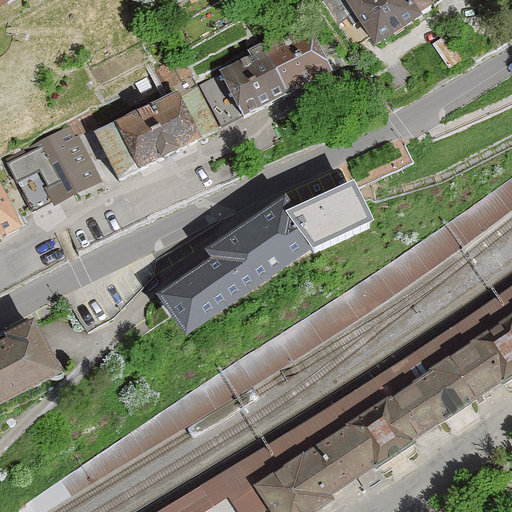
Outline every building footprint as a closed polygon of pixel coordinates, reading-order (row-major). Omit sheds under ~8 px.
[(346,0),(375,45),(421,15),(419,12),(431,4),(428,0),(346,0)] [(333,71),(311,28),(264,51),(262,47),(217,69),(220,74),(199,85),(221,128),(242,117),(280,98),(297,89),(333,71)] [(446,36),(433,44),(447,66),(460,58),(446,36)] [(178,56),(153,70),(164,89),(189,76),(178,56)] [(180,100),(177,94),(115,124),(96,133),(119,180),(138,171),(200,140),(216,133),(196,92),(180,100)] [(98,180),(71,126),(27,148),(29,152),(7,163),(16,181),(32,213),(55,202),(98,180)] [(0,183),(0,237),(22,226),(0,183)] [(213,264),(159,299),(187,343),(318,259),(377,233),(374,226),(356,187),(297,213),(289,198),(206,253),(213,264)] [(170,506),(159,511),(203,511),(228,498),(230,502),(237,511),(262,511),(269,508),(254,486),(347,424),(384,399),(474,338),(511,314),(511,313),(511,287),(411,357),(370,383),(170,506)] [(106,297),(76,312),(86,332),(116,317),(106,297)] [(511,313),(511,314),(474,338),(384,399),(347,424),(254,486),(269,508),(271,511),(314,511),(333,499),(330,495),(337,490),(357,477),(366,470),(374,465),(377,469),(397,456),(414,445),(412,441),(444,419),(446,421),(459,413),(470,405),(469,403),(502,381),(504,384),(511,378),(511,313)] [(7,337),(0,340),(0,404),(63,372),(34,317),(4,332),(7,337)] [(366,470),(357,477),(366,491),(376,484),(384,479),(380,473),(377,469),(374,465),(366,470)]
